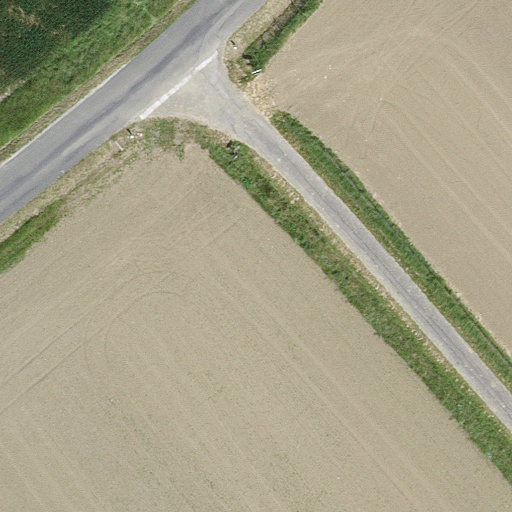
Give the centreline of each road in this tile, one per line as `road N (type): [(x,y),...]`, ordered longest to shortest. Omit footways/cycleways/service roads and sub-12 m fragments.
road 1 (unclassified): [(170,58),(285,157),(511,416)]
road 2 (tertiary): [(170,58),(0,199)]
